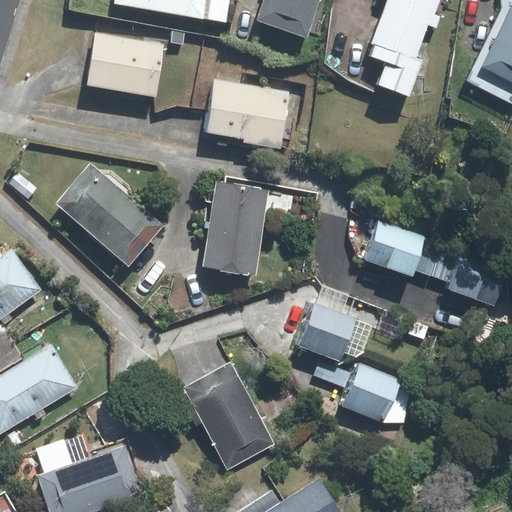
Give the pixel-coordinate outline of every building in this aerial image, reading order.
[(110,0),(110,5),(223,24),(227,0),(110,0)] [(259,0),(251,23),(302,41),(316,0),(259,0)] [(383,0),(366,45),(369,46),(365,58),(380,64),(372,86),(404,98),(417,62),(412,60),(425,27),(433,30),(437,18),(431,16),(437,0),(383,0)] [(511,0),(510,0),(476,69),(511,86),(511,0)] [(91,35),(82,87),(151,99),(160,47),(91,35)] [(287,92),(211,80),(202,134),(239,140),(238,144),(277,150),(287,92)] [(134,193),(110,172),(95,170),(87,164),(50,205),(123,268),(159,228),(128,201),(134,193)] [(39,191),(15,171),(3,185),(27,205),(39,191)] [(213,183),(198,269),(250,278),(266,192),(213,183)] [(375,221),(361,261),(380,268),(380,269),(406,278),(408,270),(446,283),(443,291),(490,307),(504,265),(375,221)] [(9,249),(0,255),(0,319),(40,291),(9,249)] [(313,305),(310,304),(293,348),(334,363),(351,319),(339,314),(346,296),(320,287),(313,305)] [(4,324),(0,326),(0,372),(24,359),(4,324)] [(50,345),(0,374),(0,434),(77,389),(50,345)] [(225,363),(176,389),(223,474),(272,447),(225,363)] [(355,364),(337,408),(378,424),(396,380),(355,364)] [(127,443),(30,476),(42,511),(98,511),(145,496),(127,443)] [(236,511),(336,511),(313,476),(278,500),(271,489),(236,511)]
